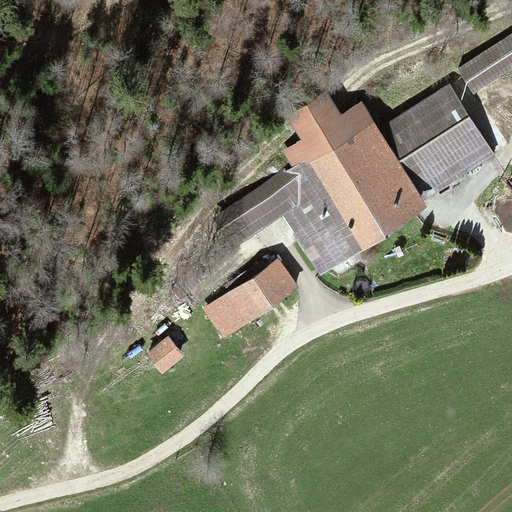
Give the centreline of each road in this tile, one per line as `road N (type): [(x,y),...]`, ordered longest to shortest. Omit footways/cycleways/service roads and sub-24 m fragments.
road 1 (track): [(77,483),(77,407),(198,215),(279,132),(351,78),(417,44),(511,11)]
road 2 (track): [(511,260),(291,342),(185,446),(0,510)]
road 3 (track): [(511,138),(468,200),(511,260)]
